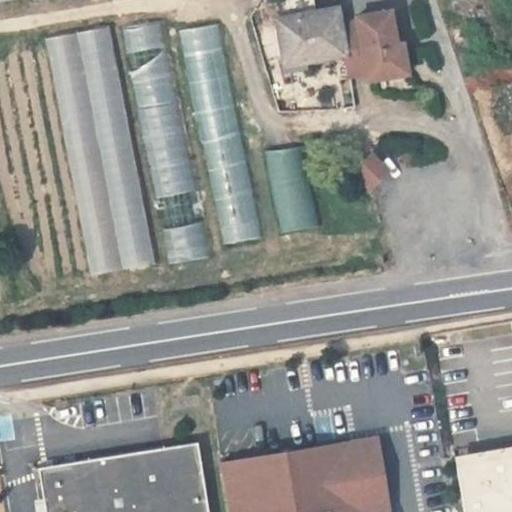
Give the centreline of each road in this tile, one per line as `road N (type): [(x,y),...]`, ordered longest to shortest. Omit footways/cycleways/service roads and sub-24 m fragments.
road 1 (primary): [(0,366),(511,287)]
road 2 (residential): [(511,280),(426,0)]
road 3 (unknown): [(352,0),(223,4),(120,25)]
